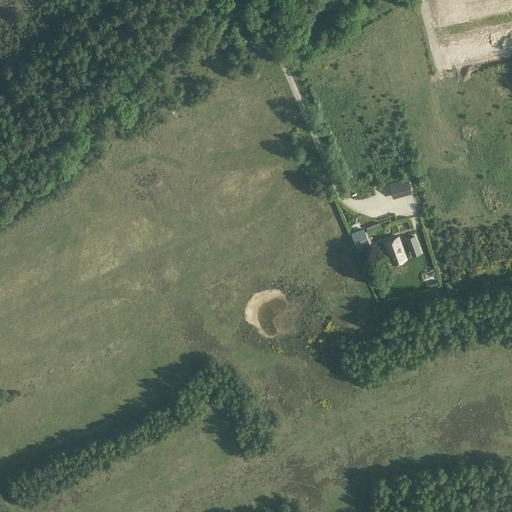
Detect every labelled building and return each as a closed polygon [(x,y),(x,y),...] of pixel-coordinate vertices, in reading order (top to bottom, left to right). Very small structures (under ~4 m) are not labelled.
[(390,31),(395,43),(419,33),(414,21),(390,31)] [(464,73),(490,66),(488,61),(463,67),(464,73)] [(511,221),(511,176),(503,130),(475,136),(493,225),(511,221)] [(447,161),(429,164),(430,170),(448,167),(447,161)] [(473,208),(466,177),(434,184),(443,227),(478,220),(475,207),(473,208)] [(410,186),(393,191),(396,203),(414,198),(410,186)] [(511,228),(498,232),(507,264),(511,262),(511,228)] [(352,234),(358,251),(370,247),(363,229),(352,234)] [(456,231),(430,236),(440,287),(472,280),(470,274),(457,276),(456,273),(447,275),(446,269),(483,261),(481,253),(475,255),(474,252),(454,256),(451,242),(458,241),(456,231)] [(415,236),(408,239),(412,250),(419,247),(415,236)] [(398,237),(384,241),(392,263),(406,259),(398,237)]
